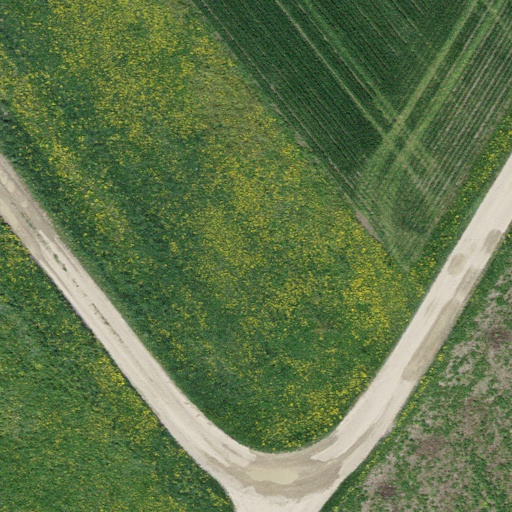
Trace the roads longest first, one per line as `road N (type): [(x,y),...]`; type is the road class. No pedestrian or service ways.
road 1 (track): [(285,511),(189,425),(0,192)]
road 2 (track): [(511,182),(385,394),(295,511)]
